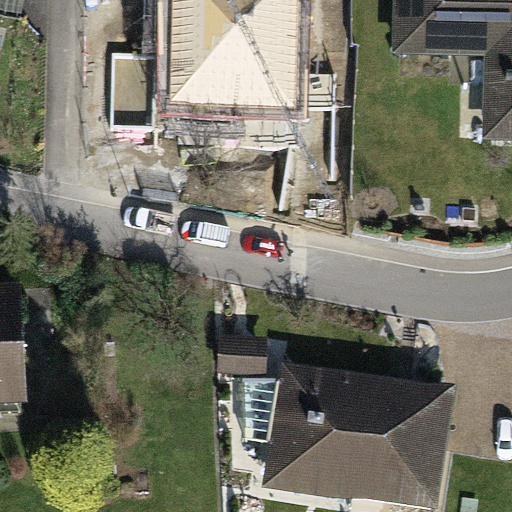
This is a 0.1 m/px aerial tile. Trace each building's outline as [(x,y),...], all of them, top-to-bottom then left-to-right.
[(302,0),(219,0),(216,110),(300,113),(302,0)] [(511,0),(403,0),(402,56),(494,59),(492,144),(511,144),(511,0)] [(19,297),(0,298),(0,400),(24,399),(19,297)] [(234,338),(234,372),(277,373),(277,338),(234,338)] [(450,387),(298,360),(276,483),(429,509),(450,387)]
